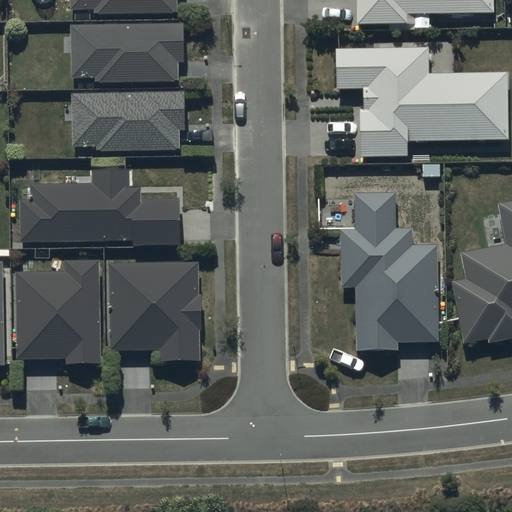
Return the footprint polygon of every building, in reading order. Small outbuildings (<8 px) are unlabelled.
[(70,0),(70,11),(95,11),(95,14),(176,14),(176,0),(70,0)] [(356,0),(357,24),(408,24),(408,15),(494,14),(493,0),(356,0)] [(183,25),(72,25),(72,79),(95,79),(95,83),(177,82),(177,61),(183,61),(183,25)] [(430,49),(337,48),(338,90),(364,90),(364,111),(360,111),(361,158),(408,157),(408,142),(509,141),(508,74),(430,74),(430,49)] [(184,93),(71,94),(72,149),(96,148),(96,152),(179,151),(179,129),(184,129),(184,93)] [(19,201),(20,243),(132,241),(132,248),(180,247),(179,200),(142,200),(142,189),(130,189),(130,170),(92,170),(93,184),(31,185),(32,200),(19,201)] [(356,288),(356,350),(398,350),(398,344),(439,344),(439,247),(413,247),(413,230),(396,230),(396,195),(355,195),(355,231),(340,231),(340,288),(356,288)] [(511,201),(499,204),(507,246),(462,255),(467,281),(453,283),(465,344),(489,339),(489,343),(511,338),(511,201)] [(101,364),(101,262),(65,262),(65,271),(16,272),(16,359),(67,359),(67,364),(101,364)] [(197,264),(109,265),(110,352),(160,351),(160,362),(198,361),(198,330),(201,330),(200,295),(197,295),(197,264)]
